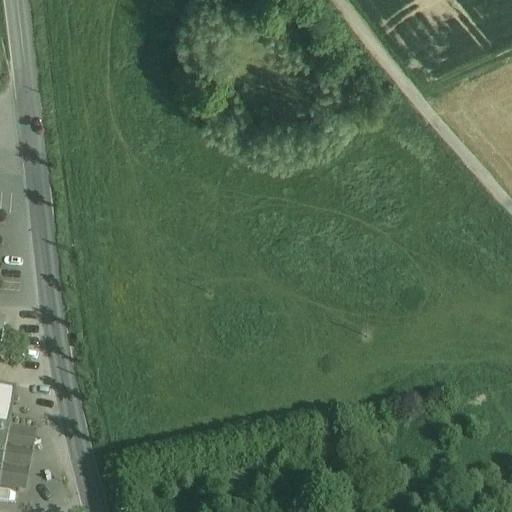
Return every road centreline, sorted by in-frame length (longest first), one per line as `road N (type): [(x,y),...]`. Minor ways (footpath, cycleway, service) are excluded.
road 1 (tertiary): [(96,511),(59,353),(17,0)]
road 2 (unclassified): [(340,0),(511,207)]
